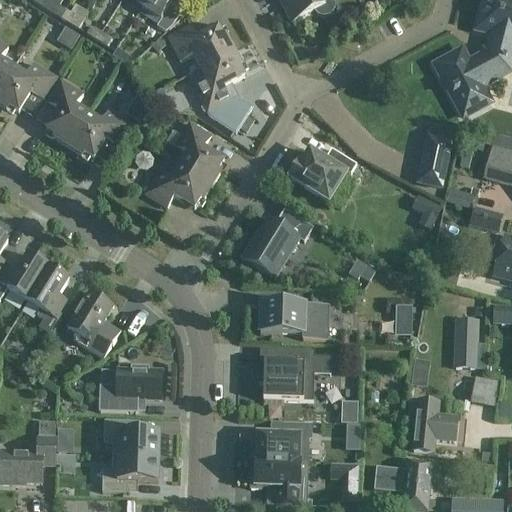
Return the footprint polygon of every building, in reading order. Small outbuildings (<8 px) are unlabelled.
[(60,20),(65,12),(59,8),(63,1),(61,0),(46,0),(41,9),(60,20)] [(184,0),(148,0),(144,8),(143,8),(142,11),(161,23),(164,17),(174,23),(188,2),(184,0)] [(330,0),(283,0),(287,7),(283,9),(291,25),(317,11),(320,14),(323,16),(327,16),(331,14),(333,11),(334,7),(332,3),(330,0)] [(511,0),(484,0),(480,17),(477,19),(474,28),(477,31),(476,32),(493,36),(489,51),(483,59),(469,67),(462,53),(435,67),(463,120),(490,105),(480,87),(508,72),(510,64),(500,57),(505,39),(511,41),(511,0)] [(65,12),(60,20),(79,32),(89,16),(75,7),(70,16),(65,12)] [(91,29),(86,37),(107,49),(111,41),(91,29)] [(200,72),(234,54),(227,41),(223,39),(218,31),(197,42),(191,29),(168,41),(181,65),(193,59),(200,72)] [(106,30),(102,36),(109,40),(113,34),(106,30)] [(165,48),(160,42),(152,50),(157,55),(165,48)] [(0,92),(13,71),(1,63),(8,51),(0,46),(0,92)] [(234,54),(200,72),(188,78),(208,115),(231,103),(224,91),(244,80),(240,71),(241,67),(234,54)] [(13,71),(0,92),(0,108),(5,112),(10,111),(18,116),(31,96),(43,103),(56,81),(33,67),(26,79),(13,71)] [(68,150),(88,118),(76,110),(83,98),(60,84),(46,106),(58,113),(46,133),(54,138),(55,142),(68,150)] [(158,114),(150,99),(141,103),(146,112),(158,114)] [(88,118),(68,150),(80,158),(85,157),(93,162),(106,143),(118,150),(131,128),(108,114),(101,125),(88,118)] [(179,169),(212,190),(219,177),(218,173),(224,164),(204,152),(211,140),(189,126),(182,138),(173,133),(166,144),(187,157),(179,169)] [(473,152),(464,151),(460,170),(468,171),(473,152)] [(298,167),(289,181),(328,205),(345,178),(348,181),(356,168),(331,152),(324,164),(309,155),(301,169),(298,167)] [(212,190),(179,169),(167,162),(145,198),(167,212),(174,200),(194,212),(199,203),(204,202),(212,190)] [(446,205),(456,208),(460,195),(450,192),(446,205)] [(442,210),(418,199),(412,212),(423,217),(435,223),(437,223),(442,210)] [(253,246),(251,245),(241,261),(274,282),(298,242),(304,246),(313,231),(284,213),(276,226),(268,222),(253,246)] [(474,213),(470,227),(497,235),(501,220),(474,213)] [(511,242),(504,240),(493,278),(511,283),(511,242)] [(27,304),(48,270),(28,257),(13,282),(2,276),(0,279),(0,303),(7,292),(27,304)] [(48,270),(27,304),(47,317),(38,331),(49,337),(64,313),(53,307),(69,282),(48,270)] [(73,336),(75,345),(104,363),(117,342),(103,334),(102,328),(113,310),(89,295),(66,332),(73,336)] [(302,343),(325,344),(326,308),(305,307),(283,306),(283,308),(261,307),(260,338),(282,339),(282,337),(303,338),(302,343)] [(395,324),(411,325),(412,310),(395,309),(395,312),(396,312),(395,324)] [(511,328),(511,309),(493,309),(492,327),(511,328)] [(446,323),(445,372),(476,373),(478,324),(446,323)] [(269,365),(264,365),(264,375),(263,386),(259,386),(259,387),(263,387),(263,403),(313,405),(314,375),(329,375),(329,378),(331,378),(331,360),(314,360),(314,355),(260,353),(260,354),(274,355),(274,365),(269,365)] [(160,403),(161,375),(148,374),(148,369),(130,369),(130,374),(117,373),(117,390),(100,389),(100,388),(99,388),(98,415),(138,416),(138,415),(137,415),(138,402),(160,403)] [(454,394),(453,413),(473,413),(473,394),(454,394)] [(454,445),(457,422),(437,420),(438,407),(418,405),(418,407),(409,406),(408,418),(416,419),(413,454),(433,456),(435,443),(454,445)] [(159,461),(159,437),(131,436),(132,425),(104,424),(103,447),(113,447),(113,460),(159,461)] [(307,466),(308,441),(310,441),(311,427),(283,426),(282,439),(257,438),(257,441),(253,441),(252,460),(256,460),(256,463),(256,464),(307,466)] [(42,487),(42,469),(55,470),(55,442),(37,441),(37,457),(0,455),(0,487),(15,488),(15,486),(42,487)] [(158,486),(159,461),(113,460),(112,473),(103,472),(102,496),(129,496),(130,485),(158,486)] [(426,511),(431,466),(406,463),(401,511),(426,511)] [(305,509),(307,466),(256,464),(256,474),(251,474),(250,492),(261,492),(261,490),(269,491),(275,494),(275,508),(305,509)] [(330,467),(330,481),(341,481),(341,485),(340,507),(358,507),(360,468),(342,467),(330,467)] [(452,511),(502,511),(503,504),(453,502),(452,511)]
